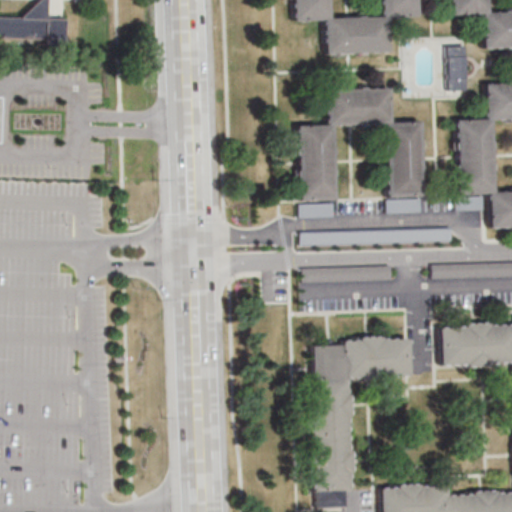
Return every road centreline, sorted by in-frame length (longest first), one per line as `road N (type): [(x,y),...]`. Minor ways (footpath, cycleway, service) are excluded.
road 1 (secondary): [(187,0),(191,126)]
road 2 (secondary): [(196,238),(200,360)]
road 3 (secondary): [(201,389),(205,511)]
